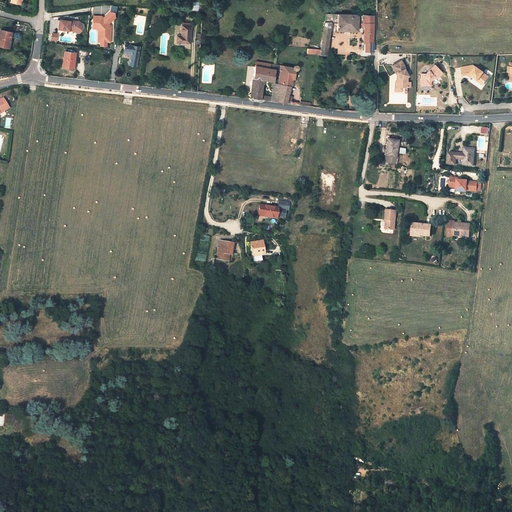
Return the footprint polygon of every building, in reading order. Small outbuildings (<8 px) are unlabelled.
[(93,14),(92,23),(99,24),(101,26),(101,28),(99,30),(97,40),(99,40),(99,44),(103,45),(104,41),(107,41),(109,25),(107,22),(114,17),(114,12),(110,11),(104,15),(106,17),(104,18),(101,14),(93,14)] [(360,15),(325,13),(321,49),(320,54),(326,55),(330,22),(337,23),(337,30),(357,31),(357,23),(363,24),(363,43),(365,43),(364,51),(372,51),(373,15),(365,15),(365,13),(365,12),(364,12),(363,11),(362,12),(361,12),(361,13),(360,15)] [(59,19),(58,29),(75,31),(77,32),(80,31),(83,27),(83,24),(78,21),(74,20),(74,21),(59,19)] [(99,24),(92,23),(92,26),(97,28),(96,32),(96,42),(96,44),(99,44),(99,40),(97,40),(99,30),(101,28),(101,26),(99,24)] [(191,26),(190,26),(183,25),(182,25),(181,36),(177,35),(176,42),(190,43),(191,26)] [(11,32),(0,29),(0,45),(6,47),(7,41),(9,42),(11,32)] [(131,51),(130,54),(129,65),(136,66),(139,46),(124,44),(123,50),(131,51)] [(62,67),(74,68),(75,53),(64,51),(62,67)] [(401,87),(401,88),(403,88),(409,88),(409,83),(407,83),(407,80),(405,78),(407,77),(407,76),(408,75),(407,73),(405,70),(407,69),(403,61),(393,66),(398,76),(397,82),(397,83),(399,83),(399,87),(401,87)] [(274,81),(273,83),(290,85),(292,79),(294,79),(295,70),(296,70),(297,69),(297,68),(297,67),(297,66),(296,66),(295,66),(294,66),(293,67),(275,64),(275,69),(275,70),(280,71),(278,80),(274,79),(274,81)] [(252,98),(261,99),(261,95),(263,80),(274,81),(274,79),(275,70),(275,69),(269,68),(255,66),(254,78),(252,98)] [(430,81),(434,78),(437,79),(443,75),(436,66),(426,74),(421,74),(421,85),(430,85),(430,81)] [(475,68),(472,67),(461,68),(463,76),(467,76),(470,75),(472,77),(475,79),(477,80),(476,82),(482,86),(488,77),(483,73),(484,72),(476,67),(475,68)] [(290,85),(273,83),(273,88),(281,90),(279,101),(286,102),(287,96),(290,85)] [(403,92),(403,88),(401,88),(401,87),(399,87),(399,83),(397,83),(395,83),(395,92),(403,92)] [(273,88),(271,97),(271,100),(279,101),(281,90),(273,88)] [(0,98),(0,111),(3,109),(4,110),(8,108),(2,98),(0,98)] [(385,155),(386,155),(385,162),(388,162),(395,163),(396,163),(397,157),(395,156),(398,139),(388,138),(385,155)] [(448,152),(447,164),(455,164),(456,159),(463,159),(463,165),(473,166),(474,148),(464,148),(464,153),(448,152)] [(477,190),(478,181),(468,180),(468,179),(458,178),(459,177),(451,176),(450,186),(458,187),(457,190),(467,191),(467,189),(477,190)] [(278,209),(285,210),(286,207),(288,207),(289,203),(279,201),(278,208),(278,209)] [(278,208),(268,206),(265,206),(259,205),(258,215),(276,218),(277,216),(284,217),(285,210),(278,209),(278,208)] [(395,211),(385,210),(384,220),(385,220),(384,229),(393,230),(395,211)] [(454,222),(449,221),(447,237),(453,237),(453,235),(463,236),(463,237),(469,237),(470,224),(454,223),(454,222)] [(412,235),(430,237),(431,226),(413,224),(412,235)] [(251,253),(260,251),(261,255),(265,254),(263,240),(249,242),(251,253)] [(221,248),(219,257),(228,259),(229,254),(231,255),(233,244),(220,241),(219,247),(221,248)] [(219,257),(221,248),(219,247),(216,258),(227,261),(228,259),(219,257)]
